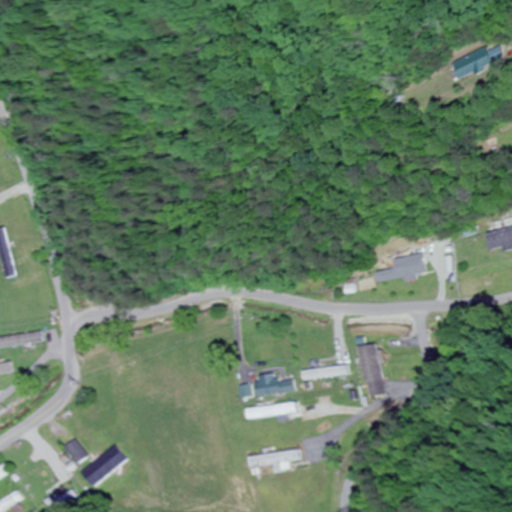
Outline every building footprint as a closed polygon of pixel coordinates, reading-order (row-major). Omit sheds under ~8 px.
[(460,84),(495,66),(487,48),(451,66),(460,84)] [(511,226),(485,236),(491,253),(511,245),(511,226)] [(376,274),(378,285),(426,276),(422,253),(392,259),(394,271),(376,274)] [(493,294),(511,288),(511,267),(488,275),(493,294)] [(0,346),(43,346),(43,335),(0,335),(0,346)] [(382,396),(378,346),(360,347),(365,397),(382,396)] [(305,371),(306,379),(348,377),(348,368),(305,371)] [(284,384),(269,372),(254,390),(270,403),(281,390),(291,398),(300,387),(289,378),(284,384)] [(86,466),(77,473),(89,489),(124,462),(111,445),(86,465),(86,466)] [(253,458),(254,470),(283,466),(284,472),(293,471),(292,464),(302,462),(301,452),(253,458)]
